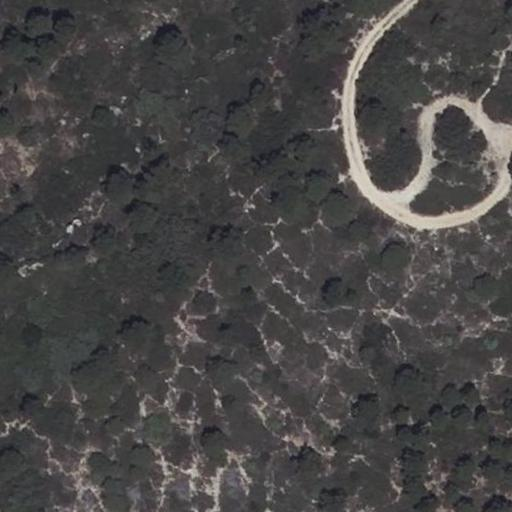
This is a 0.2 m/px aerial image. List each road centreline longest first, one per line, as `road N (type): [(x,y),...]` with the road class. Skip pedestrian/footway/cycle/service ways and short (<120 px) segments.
road 1 (track): [(419,0),(362,54),(345,101),(355,172),(392,213),(426,222),(465,215),(500,189),(502,148),(511,148)]
road 2 (track): [(392,213),(418,182),(430,111),(453,100),(481,119),(502,148)]
